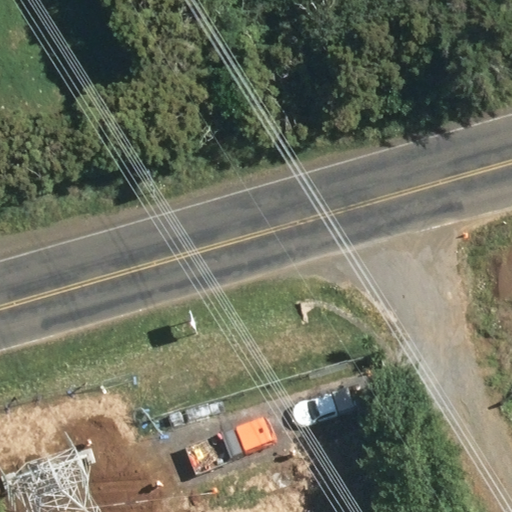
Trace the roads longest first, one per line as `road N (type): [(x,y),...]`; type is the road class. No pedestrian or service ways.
road 1 (tertiary): [(0,311),(511,162)]
road 2 (unknown): [(511,370),(435,183)]
